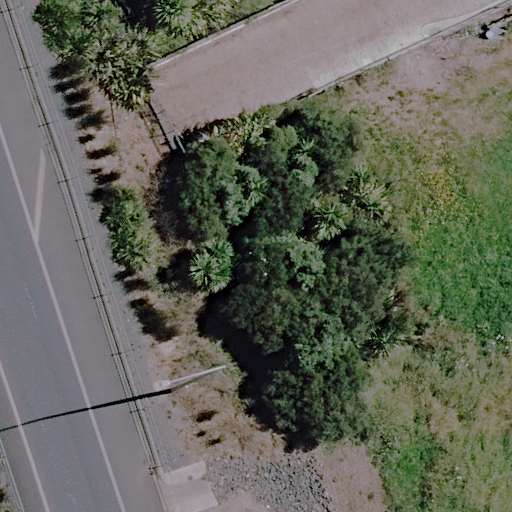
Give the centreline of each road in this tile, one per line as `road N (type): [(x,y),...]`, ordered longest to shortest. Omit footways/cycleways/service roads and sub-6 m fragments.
road 1 (track): [(0,195),(424,0)]
road 2 (motorway): [(0,241),(91,511)]
